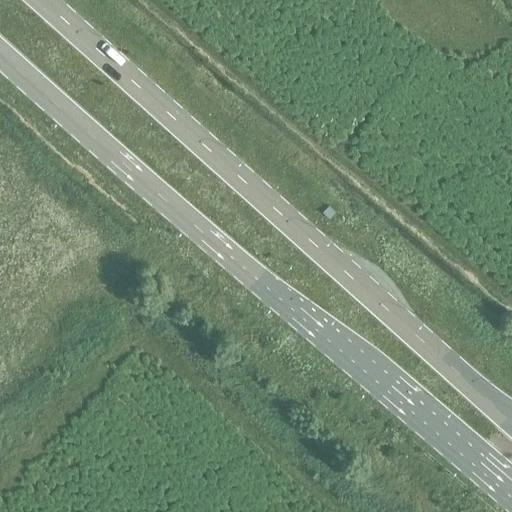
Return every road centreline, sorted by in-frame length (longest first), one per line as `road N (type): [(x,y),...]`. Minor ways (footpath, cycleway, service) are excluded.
road 1 (secondary): [(0,51),(511,498)]
road 2 (secondary): [(511,422),(41,0)]
